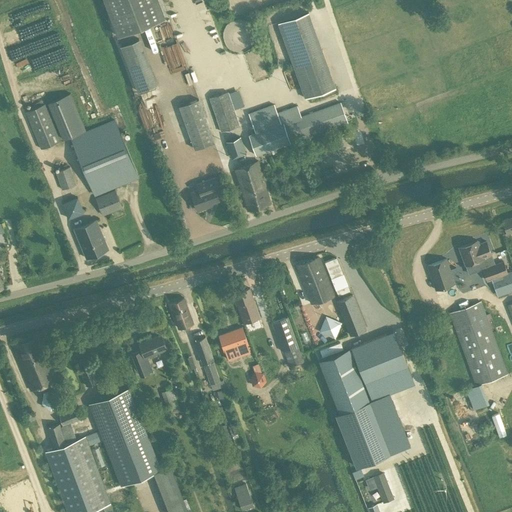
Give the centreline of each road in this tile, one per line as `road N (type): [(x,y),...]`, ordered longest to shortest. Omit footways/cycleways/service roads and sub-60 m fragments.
road 1 (unclassified): [(0,298),(511,148)]
road 2 (tertiary): [(0,334),(511,191)]
road 3 (track): [(398,329),(419,382),(420,447),(366,469),(382,511)]
